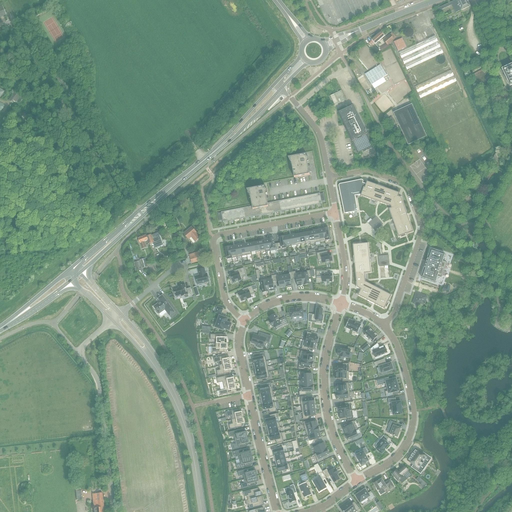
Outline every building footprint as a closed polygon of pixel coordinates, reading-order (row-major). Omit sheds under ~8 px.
[(470,6),(467,0),(455,0),(438,8),(439,11),(452,5),(456,12),(461,10),(470,6)] [(373,38),(371,40),(372,40),(374,42),(379,48),(380,47),(378,45),(380,44),(378,41),(384,36),(381,32),(377,35),(373,38)] [(383,40),(386,42),(386,43),(388,45),(396,37),(392,33),(383,40)] [(402,38),(394,42),(398,51),(406,47),(402,38)] [(426,52),(408,61),(419,84),(437,75),(432,64),(435,62),(433,57),(429,59),(426,52)] [(511,63),(501,69),(505,75),(504,75),(505,78),(506,78),(510,86),(511,84),(511,63)] [(385,81),(383,77),(386,75),(380,64),(365,74),(367,78),(371,84),(372,84),(374,88),(385,81)] [(473,77),(481,91),(496,83),(493,77),(492,78),(489,77),(486,70),(484,68),(473,74),(474,76),(473,77)] [(341,90),(330,96),(334,105),(345,100),(343,95),(341,90)] [(444,97),(433,102),(441,120),(464,110),(456,92),(449,95),(448,91),(442,93),(444,97)] [(12,103),(17,97),(12,94),(8,100),(12,103)] [(353,104),(338,112),(344,124),(344,125),(345,128),(352,141),(358,153),(363,150),(364,152),(373,147),(373,146),(367,134),(362,124),(358,114),(353,104)] [(427,136),(412,104),(393,112),(408,145),(427,136)] [(504,156),(496,152),(492,159),(501,163),(504,156)] [(306,154),(288,157),(290,162),(292,162),(293,164),(291,164),(294,177),(309,174),(307,162),(309,162),(308,157),(306,157),(306,154)] [(339,185),(339,186),(344,213),(357,211),(355,195),(360,195),(361,195),(391,206),(391,208),(389,209),(398,237),(413,232),(401,197),(398,196),(399,193),(367,181),(366,184),(363,183),(363,182),(363,181),(363,180),(362,180),(361,180),(361,179),(340,184),(339,184),(339,185)] [(256,205),(264,204),(267,203),(266,194),(268,194),(267,189),(265,189),(264,186),(247,189),(249,194),(251,194),(251,196),(250,196),(252,206),(256,205)] [(474,200),(466,195),(461,203),(470,208),(474,200)] [(273,212),(271,202),(267,203),(264,204),(265,213),(273,212)] [(265,213),(264,204),(256,205),(258,215),(265,213)] [(258,215),(256,205),(252,206),(248,207),(250,216),(258,215)] [(376,217),(368,223),(375,231),(383,224),(376,217)] [(188,239),(191,237),(195,242),(200,238),(192,227),(183,233),(188,239)] [(151,234),(146,236),(148,240),(149,244),(153,243),(155,248),(159,246),(157,241),(154,236),(154,237),(153,234),(151,235),(151,234)] [(137,238),(142,248),(142,249),(147,247),(144,241),(148,240),(146,236),(146,235),(137,238)] [(287,248),(284,236),(279,237),(280,243),(277,243),(278,249),(287,248)] [(278,249),(277,243),(274,244),(273,238),(268,239),(270,251),(278,249)] [(368,243),(353,244),(357,287),(361,289),(358,295),(384,309),(391,295),(365,282),(364,273),(371,272),(368,243)] [(421,277),(425,278),(424,278),(431,281),(435,282),(434,282),(435,282),(435,281),(437,276),(437,275),(442,276),(446,262),(442,261),(442,260),(443,259),(442,259),(444,254),(444,253),(444,254),(441,252),(434,250),(431,249),(430,249),(429,255),(428,255),(423,271),(421,277)] [(324,251),(317,253),(318,260),(322,259),(323,262),(326,262),(329,262),(329,261),(332,261),(332,260),(333,260),(332,256),(331,256),(331,254),(325,255),(324,251)] [(201,260),(200,256),(199,253),(190,256),(192,263),(201,260)] [(388,255),(378,256),(379,266),(389,265),(388,255)] [(199,275),(195,276),(197,284),(209,281),(207,273),(205,274),(204,268),(198,270),(199,275)] [(243,279),(242,276),(246,274),(243,268),(234,271),(235,274),(231,275),(231,278),(230,278),(232,282),(233,281),(233,282),(243,279)] [(310,270),(301,272),(303,285),(309,284),(308,277),(311,276),(310,270)] [(303,285),(301,272),(296,273),(295,271),(292,272),(293,278),(296,277),(298,286),(303,285)] [(327,271),(316,271),(316,278),(322,278),(322,281),(332,281),(333,281),(333,277),(332,277),(332,274),(327,274),(327,271)] [(290,278),(293,278),(292,272),(289,272),(289,273),(283,274),(286,287),(291,285),(290,278)] [(286,287),(283,274),(278,275),(277,274),(274,275),(275,281),(278,280),(280,288),(286,287)] [(272,282),(275,281),(274,275),(271,275),(271,277),(266,278),(268,291),(274,290),(272,282)] [(268,291),(266,278),(260,279),(262,292),(268,291)] [(179,288),(173,289),(176,296),(181,294),(181,296),(188,294),(188,296),(193,295),(190,287),(186,289),(185,284),(178,286),(179,288)] [(251,297),(250,294),(254,293),(251,286),(242,289),(244,292),(239,294),(240,296),(239,297),(240,300),(241,300),(241,301),(251,297)] [(426,296),(416,293),(412,303),(419,305),(420,301),(424,302),(426,296)] [(175,312),(162,295),(158,298),(160,301),(153,306),(156,310),(155,311),(157,314),(158,313),(159,314),(165,309),(169,316),(175,312)] [(303,313),(302,308),(297,308),(294,308),(294,309),(289,309),(290,317),(293,317),(293,320),(302,319),(303,319),(303,320),(307,320),(306,313),(303,313)] [(315,319),(322,321),(323,315),(322,315),(323,309),(316,308),(316,312),(315,315),(312,314),(311,320),(315,321),(315,319)] [(275,314),(269,317),(271,321),(269,321),(272,327),(273,326),(274,327),(280,324),(281,327),(285,325),(282,319),(278,321),(275,314)] [(223,330),(224,328),(229,330),(231,324),(226,322),(227,318),(219,316),(215,327),(223,330)] [(349,319),(345,327),(357,333),(361,325),(349,319)] [(373,332),(369,328),(363,334),(372,342),(377,336),(373,332)] [(306,331),(303,340),(316,343),(318,337),(311,336),(312,333),(306,331)] [(271,336),(260,333),(260,335),(258,335),(258,336),(254,334),(251,343),(258,345),(257,347),(261,348),(262,346),(263,346),(265,341),(269,343),(271,336)] [(227,337),(224,337),(224,334),(210,334),(210,339),(215,339),(215,343),(227,343),(227,342),(227,337)] [(315,349),(316,343),(303,340),(301,349),(307,350),(308,347),(315,349)] [(227,344),(227,343),(215,343),(215,347),(212,347),(211,352),(224,352),(224,349),(227,349),(227,344)] [(363,352),(370,347),(367,343),(361,349),(363,352)] [(373,351),(374,355),(375,357),(377,356),(378,358),(384,355),(383,354),(387,352),(386,350),(386,348),(385,348),(384,346),(383,347),(383,346),(379,348),(379,346),(377,343),(370,349),(372,352),(373,351)] [(338,349),(337,353),(338,353),(337,355),(340,356),(344,357),(345,357),(349,357),(350,353),(353,353),(354,348),(348,346),(347,349),(339,348),(339,349),(338,349)] [(301,351),(299,360),(313,362),(314,356),(306,355),(307,352),(301,351)] [(265,356),(264,352),(253,354),(254,358),(253,358),(254,363),(253,363),(253,364),(266,361),(265,356)] [(231,363),(230,358),(226,358),(226,355),(214,358),(215,363),(218,362),(219,366),(231,363),(230,363),(231,363)] [(392,369),(393,369),(393,368),(394,368),(392,363),(391,364),(391,363),(386,364),(384,359),(374,363),(375,366),(378,365),(381,373),(382,373),(382,374),(387,372),(386,371),(391,370),(392,370),(392,369)] [(312,368),(313,362),(299,360),(298,369),(304,370),(305,367),(312,368)] [(231,364),(231,363),(219,366),(220,370),(216,370),(217,375),(230,373),(229,370),(232,369),(231,364)] [(335,366),(335,372),(349,372),(349,363),(343,363),(342,366),(340,366),(335,366)] [(312,374),(304,374),(304,371),(298,372),(298,375),(301,374),(301,380),(312,379),(312,374)] [(270,377),(268,372),(256,374),(256,375),(257,380),(270,377)] [(348,381),(349,372),(335,372),(335,378),(342,378),(342,381),(348,381)] [(235,382),(234,377),(231,378),(230,375),(216,378),(217,383),(221,382),(222,386),(235,383),(235,382)] [(386,383),(387,387),(397,384),(397,382),(396,382),(395,378),(389,380),(389,377),(375,380),(377,386),(386,383)] [(260,388),(259,388),(260,394),(273,391),(271,386),(271,382),(260,385),(260,388)] [(336,387),(336,393),(350,392),(349,382),(342,383),(343,386),(336,387)] [(235,384),(235,383),(222,386),(222,389),(219,390),(220,395),(234,392),(233,389),(236,389),(235,384)] [(398,387),(397,384),(387,387),(388,391),(385,391),(386,397),(393,395),(392,392),(399,391),(398,387)] [(350,400),(350,392),(336,393),(337,399),(344,398),(344,401),(350,400)] [(301,405),(314,404),(313,398),(307,399),(306,396),(300,397),(300,400),(302,400),(302,405),(301,405)] [(395,398),(388,399),(388,403),(392,403),(393,415),(402,414),(401,401),(396,402),(395,398)] [(338,407),(339,412),(352,410),(351,401),(344,402),(345,405),(338,407)] [(277,411),(275,402),(262,405),(263,410),(269,409),(269,412),(277,411)] [(238,409),(226,412),(227,417),(231,416),(231,420),(243,417),(242,411),(239,412),(238,409)] [(316,415),(315,409),(302,411),(303,420),(309,419),(309,416),(316,415)] [(353,419),(352,410),(339,412),(340,419),(347,417),(347,420),(353,419)] [(270,418),(265,419),(266,425),(279,422),(277,422),(275,417),(278,417),(277,413),(269,415),(270,418)] [(241,423),(244,423),(243,417),(231,420),(232,423),(229,424),(230,429),(242,427),(241,423)] [(309,420),(303,422),(305,430),(318,426),(316,421),(310,423),(309,420)] [(345,434),(357,429),(354,420),(348,423),(349,426),(348,426),(343,429),(345,434)] [(397,423),(390,420),(388,426),(392,428),(390,434),(394,435),(393,435),(394,436),(395,436),(397,437),(399,433),(398,433),(400,428),(396,426),(397,423)] [(280,427),(279,422),(266,425),(267,430),(280,427)] [(319,432),(318,426),(305,430),(307,436),(319,432)] [(280,427),(267,430),(269,436),(281,433),(281,432),(279,433),(278,428),(280,427)] [(235,440),(247,437),(247,436),(246,431),(243,432),(242,429),(228,432),(229,437),(234,436),(235,440)] [(357,429),(345,434),(347,440),(358,435),(355,430),(357,429)] [(321,437),(319,432),(307,436),(308,435),(309,441),(321,437)] [(284,441),(281,433),(269,436),(270,441),(275,440),(276,443),(284,441)] [(389,444),(386,442),(388,439),(383,435),(378,441),(381,443),(376,449),(376,450),(378,453),(379,452),(382,454),(385,450),(384,450),(389,444)] [(248,437),(247,437),(235,440),(235,443),(231,444),(232,449),(247,446),(246,443),(247,443),(249,442),(247,437),(248,437)] [(326,449),(324,443),(313,448),(316,453),(314,454),(326,449)] [(283,447),(273,450),(274,455),(274,456),(284,453),(283,447)] [(358,459),(361,465),(366,463),(365,462),(368,460),(365,455),(368,453),(365,447),(360,450),(361,452),(356,455),(356,456),(355,456),(357,459),(358,459)] [(238,455),(239,459),(252,456),(251,450),(248,451),(247,448),(233,451),(234,456),(238,455)] [(329,454),(326,449),(314,454),(318,462),(323,460),(322,457),(329,454)] [(426,456),(416,449),(408,461),(413,464),(411,467),(421,474),(422,471),(418,468),(426,456)] [(253,462),(252,456),(239,459),(240,463),(236,464),(237,469),(251,466),(250,462),(253,462)] [(289,463),(287,464),(276,466),(277,466),(278,472),(281,471),(282,474),(291,472),(289,463)] [(322,472),(318,464),(314,465),(318,474),(321,472),(322,472)] [(402,468),(398,471),(397,470),(392,474),(398,481),(399,480),(402,483),(412,475),(408,470),(404,466),(402,468)] [(243,475),(244,479),(257,476),(255,470),(252,471),(252,468),(237,471),(239,476),(243,475)] [(326,469),(323,471),(327,478),(330,476),(334,482),(340,479),(337,474),(338,474),(335,469),(334,469),(334,468),(328,472),(326,469)] [(309,480),(306,474),(300,476),(303,483),(299,485),(304,497),(311,494),(305,481),(309,480)] [(257,476),(244,479),(245,483),(241,484),(242,489),(256,485),(255,482),(258,481),(257,476)] [(416,479),(421,483),(420,484),(424,488),(427,484),(418,476),(416,479)] [(313,481),(319,492),(326,487),(320,477),(313,481)] [(388,486),(390,489),(394,487),(390,480),(384,483),(382,479),(374,483),(378,490),(378,491),(379,491),(381,494),(385,492),(384,489),(387,487),(388,486)] [(288,498),(290,502),(296,500),(293,493),(296,492),(293,485),(290,486),(292,491),(286,493),(287,494),(286,495),(287,498),(288,498)] [(262,495),(261,492),(259,492),(258,488),(243,491),(245,496),(246,495),(247,500),(246,500),(262,496),(262,495)] [(359,493),(355,495),(360,502),(367,498),(369,501),(375,497),(371,491),(368,493),(365,489),(361,491),(358,492),(359,493)] [(103,511),(102,493),(92,494),(93,511),(103,511)] [(263,500),(262,496),(246,500),(247,504),(249,504),(250,508),(263,505),(261,500),(263,500)] [(343,504),(340,507),(343,511),(349,511),(355,508),(357,511),(360,509),(354,501),(351,504),(350,502),(346,505),(345,503),(343,504)]
